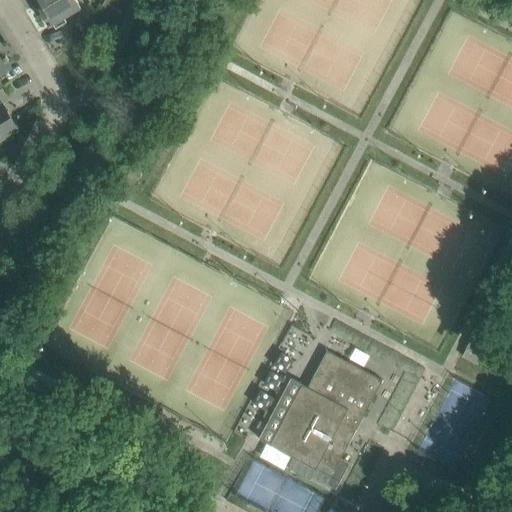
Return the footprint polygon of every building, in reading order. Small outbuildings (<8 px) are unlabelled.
[(76,0),(38,0),(43,7),(39,9),(49,26),(53,24),(56,28),(66,21),(63,17),(80,7),(76,0)] [(0,48),(0,72),(10,66),(7,61),(9,60),(6,55),(4,56),(0,48)] [(0,105),(0,139),(17,129),(2,104),(0,105)] [(341,458),(382,380),(327,350),(307,386),(301,383),(301,384),(305,387),(274,445),(270,443),(269,444),(293,457),(288,467),(310,479),(312,476),(336,488),(349,462),(341,458)] [(236,433),(249,437),(253,425),(240,421),(236,433)]
